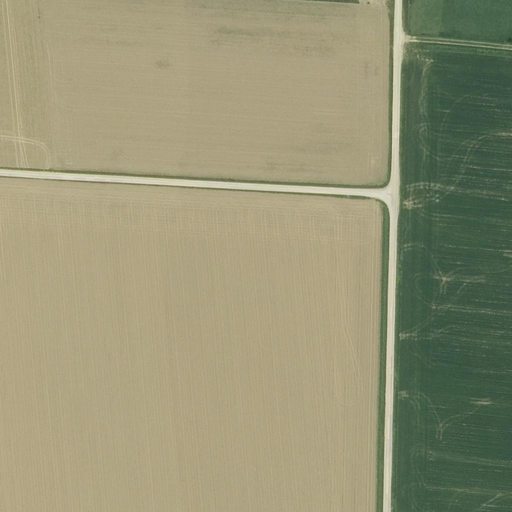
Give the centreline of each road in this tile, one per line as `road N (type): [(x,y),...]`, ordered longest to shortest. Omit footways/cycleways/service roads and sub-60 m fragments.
road 1 (unclassified): [(0,169),(392,193)]
road 2 (unclassified): [(387,511),(392,193)]
road 3 (unclassified): [(392,193),(400,0)]
